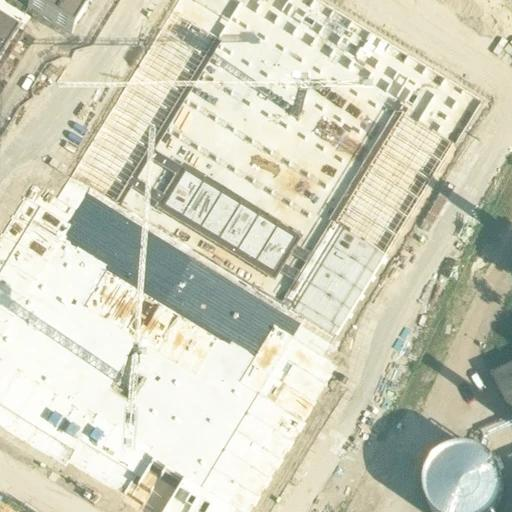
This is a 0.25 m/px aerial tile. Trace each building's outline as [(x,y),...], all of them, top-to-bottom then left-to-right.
[(30,186),(0,235),(0,427),(137,511),(251,511),(340,368),(327,359),(485,101),(319,0),(177,0),(55,201),(30,186)] [(31,0),(26,9),(70,36),(92,0),(31,0)] [(0,91),(28,46),(0,28),(0,91)] [(511,369),(494,378),(511,416),(511,369)] [(428,481),(425,494),(427,507),(429,511),(501,511),(505,503),(506,490),(502,478),(494,467),(484,459),(472,455),(458,456),(445,460),(435,469),(428,481)] [(0,511),(16,511),(19,506),(0,497),(0,511)]
